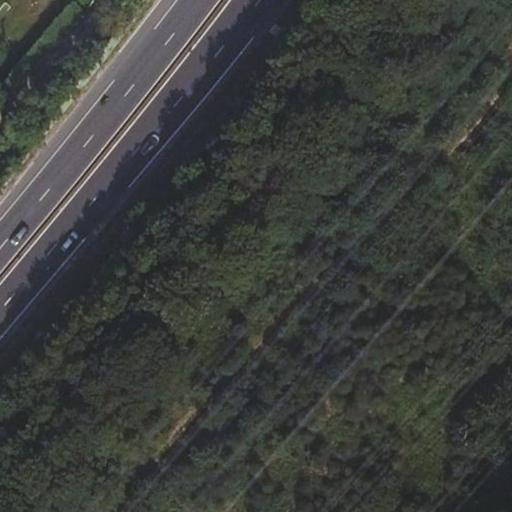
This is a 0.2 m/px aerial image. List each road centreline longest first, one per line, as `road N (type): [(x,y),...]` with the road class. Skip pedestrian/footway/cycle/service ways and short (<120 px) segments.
road 1 (track): [(511,65),(503,91),(110,511)]
road 2 (trunk): [(0,308),(246,0)]
road 3 (trunk): [(187,0),(0,236)]
road 4 (residential): [(0,120),(93,13)]
